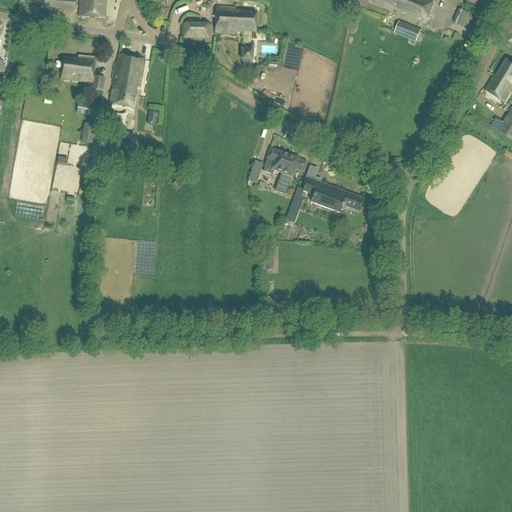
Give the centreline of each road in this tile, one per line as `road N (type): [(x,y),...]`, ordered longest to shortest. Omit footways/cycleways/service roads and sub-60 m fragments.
road 1 (track): [(404,333),(0,343)]
road 2 (unclassified): [(381,172),(297,130),(162,43)]
road 3 (unclassified): [(421,165),(439,147),(511,13)]
road 4 (unclassified): [(90,203),(116,34)]
road 5 (track): [(90,203),(83,340)]
